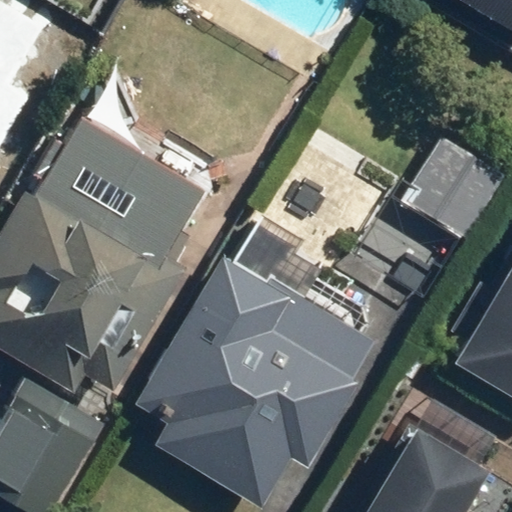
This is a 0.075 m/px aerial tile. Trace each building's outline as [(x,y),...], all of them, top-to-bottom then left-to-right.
[(0,145),(57,47),(0,14),(0,145)] [(208,174),(93,106),(39,182),(28,179),(0,227),(0,330),(115,396),(189,255),(171,243),(208,174)] [(504,158),(445,124),(416,173),(406,168),(363,242),(424,277),(461,212),(470,217),(504,158)] [(381,324),(226,244),(140,390),(169,407),(159,432),(269,491),(296,443),(314,450),(367,365),(360,362),(381,324)] [(511,258),(500,277),(485,271),(456,319),(470,327),(463,344),(511,372),(511,258)] [(105,411),(26,365),(0,418),(0,480),(53,508),(105,411)] [(498,449),(425,409),(357,511),(328,511),(327,511),(326,511),(488,511),(468,499),(498,449)]
